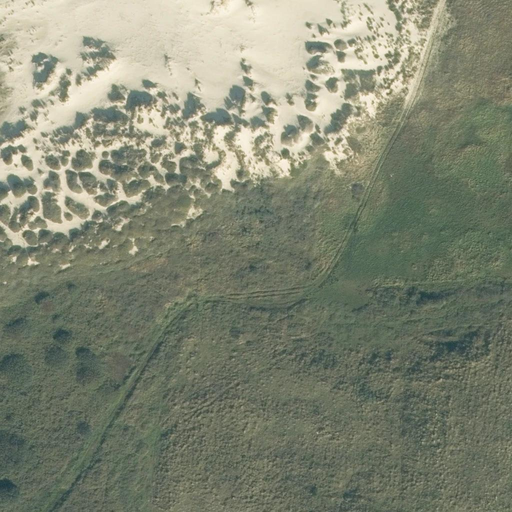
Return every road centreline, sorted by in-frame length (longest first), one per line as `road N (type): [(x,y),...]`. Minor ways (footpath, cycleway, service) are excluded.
road 1 (track): [(47,511),(181,312),(213,299),(285,305),(329,270),(415,88),(444,0)]
road 2 (track): [(285,305),(322,323),(397,323),(511,299)]
road 3 (track): [(165,330),(127,335),(43,311),(0,309)]
